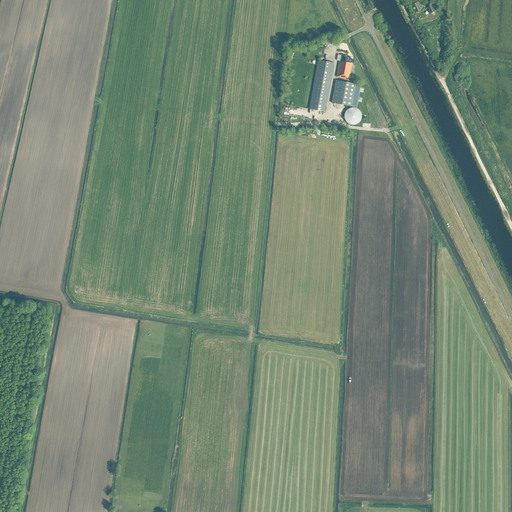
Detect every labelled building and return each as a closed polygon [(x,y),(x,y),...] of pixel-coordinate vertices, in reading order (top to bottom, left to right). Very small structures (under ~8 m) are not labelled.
[(415,13),(422,9),(419,1),(411,5),(415,13)] [(348,63),(349,56),(341,55),(340,62),(339,61),(337,77),(345,78),(349,78),(352,63),(348,63)] [(324,112),(325,108),(333,63),(318,60),(309,109),(324,112)] [(360,108),(364,86),(336,80),(332,103),(360,108)] [(354,108),(353,108),(352,108),(350,108),(349,108),(348,109),(347,109),(346,110),(346,111),(345,112),(344,113),(344,114),(344,116),(344,117),(344,118),(344,119),(345,120),(346,121),(346,122),(347,123),(348,124),(349,124),(350,125),(352,125),(353,125),(354,125),(355,125),(356,124),(357,123),(358,123),(359,122),(360,121),(361,120),(361,119),(361,118),(361,116),(361,115),(361,114),(361,113),(360,112),(359,111),(358,110),(357,109),(356,109),(355,108),(354,108)]
